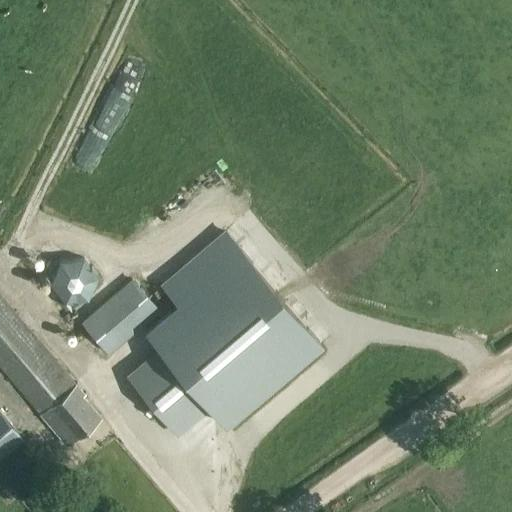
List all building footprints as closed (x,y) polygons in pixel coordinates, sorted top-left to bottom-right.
[(226,428),(323,344),(226,227),(160,283),(176,304),(144,330),(158,347),(126,374),(178,435),(209,409),(226,428)] [(88,297),(96,275),(82,258),(60,261),(51,282),(66,300),(88,297)] [(108,352),(157,309),(131,279),(82,321),(108,352)] [(0,363),(66,442),(98,415),(80,394),(82,392),(0,294),(0,363)] [(0,458),(23,439),(0,411),(0,458)]
